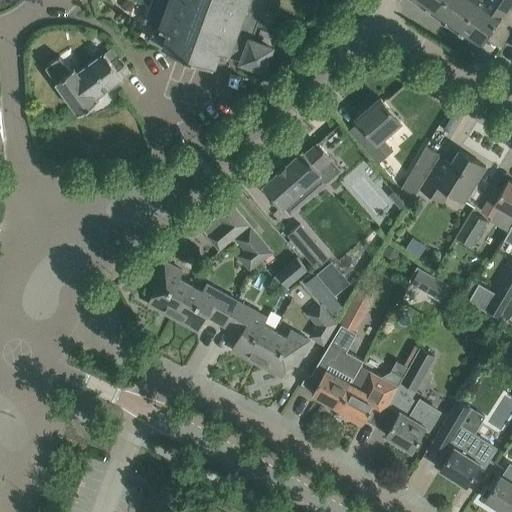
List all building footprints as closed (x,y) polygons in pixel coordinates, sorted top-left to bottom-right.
[(145,20),(144,22),(152,25),(151,26),(148,35),(149,38),(165,44),(164,47),(174,50),(176,51),(182,36),(207,45),(201,60),(204,62),(213,65),(219,50),(228,54),(228,53),(242,58),(241,60),(244,62),(264,69),(272,46),(253,39),(267,0),(151,0),(144,20),(145,20)] [(412,0),(443,21),(458,0),(412,0)] [(511,28),(511,0),(487,0),(484,5),(477,0),(458,0),(443,21),(479,47),(486,38),(501,49),(511,28)] [(95,96),(131,70),(113,47),(82,70),(78,64),(70,70),(59,56),(45,66),(80,113),(98,100),(95,96)] [(401,121),(381,98),(356,119),(361,125),(352,132),(378,162),(392,150),(381,138),(401,121)] [(284,206),(291,213),(315,192),(308,184),(322,173),(319,170),(332,158),(318,143),(305,154),(302,151),(287,164),(286,164),(278,172),(262,186),(282,208),(284,206)] [(443,203),(450,192),(464,201),(486,166),(459,150),(451,162),(440,156),(428,174),(419,187),(443,203)] [(428,174),(414,165),(400,189),(411,201),(419,187),(428,174)] [(511,214),(511,181),(508,179),(501,191),(495,188),(482,211),(492,217),(498,207),(511,214)] [(397,189),(390,195),(401,209),(409,202),(397,189)] [(249,224),(231,203),(217,215),(221,219),(219,234),(212,240),(219,249),(249,224)] [(487,221),(471,211),(455,237),(471,247),(487,221)] [(288,234),(317,268),(329,258),(300,224),(288,234)] [(272,252),(250,226),(236,238),(258,264),(272,252)] [(395,260),(400,251),(387,245),(382,253),(395,260)] [(287,286),(307,268),(297,257),(277,274),(287,286)] [(174,314),(190,284),(179,278),(183,271),(163,260),(150,284),(157,287),(148,303),(163,311),(166,309),(174,314)] [(511,295),(511,266),(487,309),(500,316),(511,295)] [(419,268),(411,283),(443,301),(452,286),(419,268)] [(306,282),(333,314),(343,306),(316,274),(306,282)] [(223,325),(237,301),(207,284),(203,291),(190,284),(174,314),(183,318),(183,322),(197,330),(206,315),(223,325)] [(258,360),(274,330),(263,324),(267,317),(237,301),(223,325),(241,334),(232,349),(247,357),(250,356),(258,360)] [(338,323),(335,319),(319,303),(307,314),(316,324),(308,336),(324,344),(338,323)] [(339,323),(310,376),(319,381),(312,393),(338,407),(361,365),(364,360),(345,350),(355,331),(339,323)] [(274,330),(258,360),(267,365),(267,368),(281,376),(290,361),(297,364),(310,341),(291,330),(287,338),(274,330)] [(409,366),(400,381),(415,389),(434,354),(420,346),(409,366)] [(382,415),(398,385),(361,365),(338,407),(364,422),(374,402),(384,408),(381,414),(382,415)] [(385,434),(412,450),(426,427),(428,429),(439,411),(420,399),(419,401),(409,395),(385,434)] [(470,440),(457,431),(470,407),(457,399),(432,441),(446,449),(447,449),(451,452),(440,469),(466,485),(480,464),(485,467),(497,448),(474,433),(470,440)] [(486,498),(507,511),(511,511),(511,465),(508,463),(501,475),(500,475),(486,498)]
